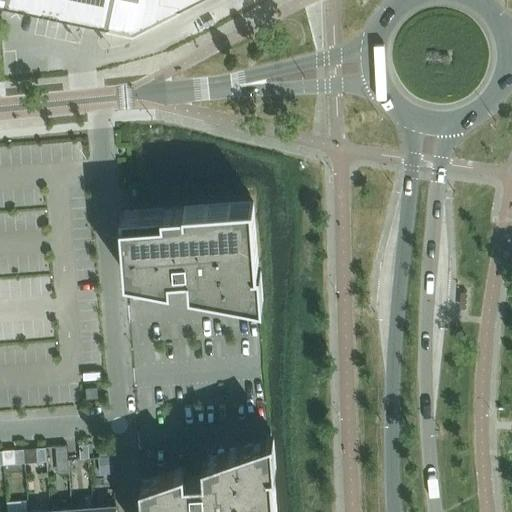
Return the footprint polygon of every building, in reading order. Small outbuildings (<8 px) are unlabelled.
[(0,0),(0,3),(12,6),(80,21),(102,25),(107,26),(107,28),(112,24),(132,29),(174,7),(180,9),(179,8),(193,0),(0,0)] [(33,46),(8,45),(7,69),(32,70),(33,46)] [(426,48),(426,62),(449,62),(449,48),(426,48)] [(184,206),(121,211),(126,274),(125,275),(171,284),(170,273),(189,272),(190,287),(258,300),(262,301),(263,301),(261,265),(259,265),(254,199),(184,204),(184,206)] [(87,397),(97,396),(97,393),(97,388),(96,386),(86,387),(87,397)] [(185,464),(142,479),(141,480),(143,511),(277,511),(274,470),(276,470),(273,433),(268,435),(203,458),(204,473),(186,475),(185,464)] [(100,457),(109,456),(108,442),(99,443),(100,457)] [(80,458),(89,457),(88,443),(79,444),(80,458)] [(68,458),(67,445),(55,446),(56,459),(68,458)] [(37,461),(46,461),(45,447),(36,447),(37,461)] [(15,463),(25,462),(24,448),(14,449),(15,463)] [(100,457),(99,457),(100,473),(113,472),(112,456),(109,456),(100,457)]
